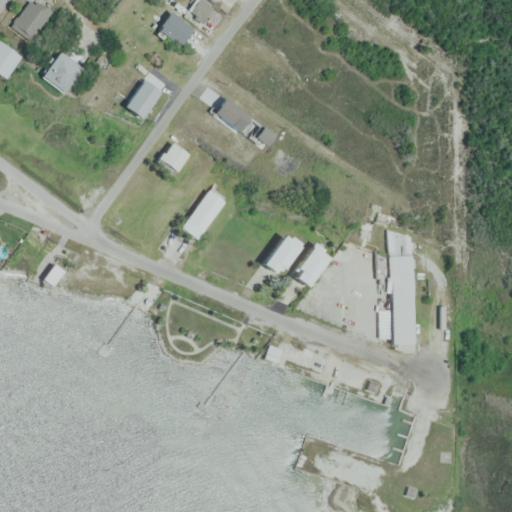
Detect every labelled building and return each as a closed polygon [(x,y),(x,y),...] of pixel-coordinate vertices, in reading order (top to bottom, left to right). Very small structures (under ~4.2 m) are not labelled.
[(30,40),(50,11),(33,0),(27,0),(10,27),(30,40)] [(211,8),(201,0),(196,0),(188,11),(201,21),(211,8)] [(191,28),(169,11),(156,27),(178,45),(191,28)] [(0,75),(16,57),(0,44),(0,75)] [(58,93),(78,69),(57,51),(36,74),(58,93)] [(172,172),(185,154),(170,142),(156,160),(172,172)] [(178,228),(195,239),(211,214),(194,203),(178,228)] [(411,344),(410,232),(387,232),(388,344),(411,344)] [(275,276),(295,244),(279,234),(258,266),(275,276)] [(324,257),(308,246),(287,275),(302,287),(324,257)] [(41,278),(50,284),(60,271),(51,265),(41,278)]
